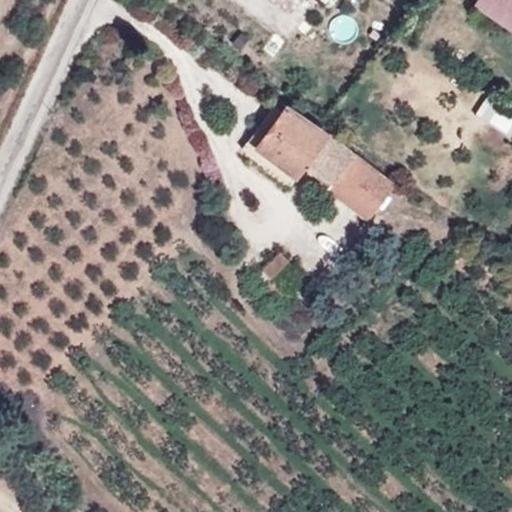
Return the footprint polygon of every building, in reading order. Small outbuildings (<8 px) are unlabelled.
[(511,0),(487,0),(483,10),(509,23),(511,16),(511,0)] [(511,133),(511,113),(489,102),(481,118),(511,133)] [(316,118),(302,109),(274,150),(276,151),(313,177),(323,163),(328,166),(347,180),(350,182),(369,154),(316,118)] [(369,154),(350,182),(346,187),(383,214),(407,181),(369,154)] [(268,265),(278,273),(291,254),(292,251),(283,244),(268,265)] [(302,262),(291,254),(278,273),(275,277),(285,285),(302,262)]
